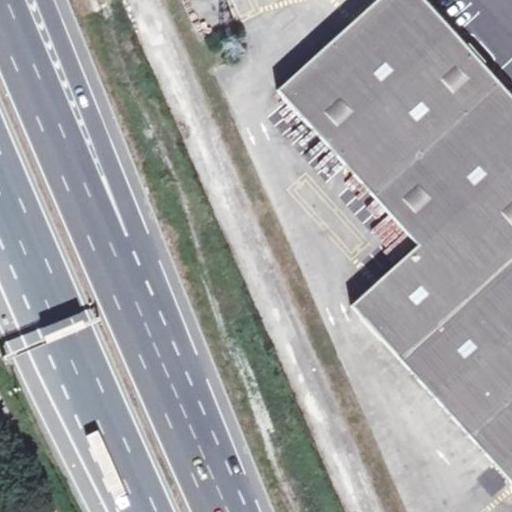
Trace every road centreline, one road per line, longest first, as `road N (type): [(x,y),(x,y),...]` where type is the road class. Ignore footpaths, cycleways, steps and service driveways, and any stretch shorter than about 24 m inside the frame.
road 1 (motorway): [(198,444),(9,0)]
road 2 (motorway): [(198,444),(152,268),(44,0)]
road 3 (motorway): [(0,178),(142,511)]
